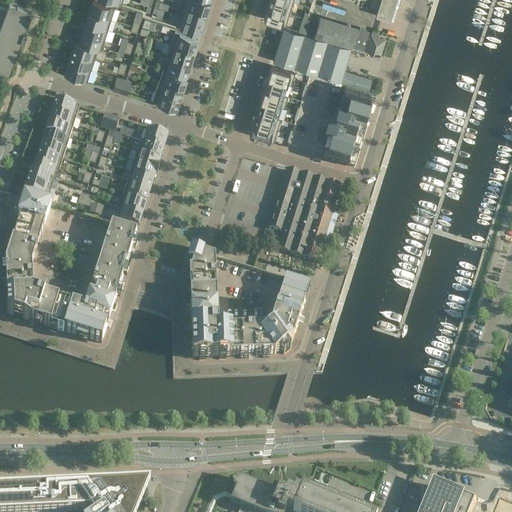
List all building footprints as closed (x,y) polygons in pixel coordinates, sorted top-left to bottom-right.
[(115,7),(92,0),(88,12),(111,19),(115,7)] [(183,0),(182,3),(206,11),(209,0),(183,0)] [(287,0),(269,0),(268,6),(289,13),(293,2),(287,0)] [(373,0),(371,6),(378,8),(375,15),(390,20),(394,6),(397,7),(399,0),(373,0)] [(0,6),(0,70),(9,74),(32,12),(9,3),(7,9),(0,6)] [(182,3),(179,14),(203,22),(206,11),(182,3)] [(268,6),(264,18),(282,24),(285,25),(289,13),(268,6)] [(108,29),(111,19),(88,12),(85,22),(108,29)] [(179,14),(175,25),(199,33),(203,22),(179,14)] [(144,19),(142,26),(148,28),(151,21),(144,19)] [(104,40),(108,29),(85,22),(82,32),(104,40)] [(340,26),(335,41),(351,46),(356,31),(340,26)] [(273,60),(368,90),(371,79),(344,71),(351,48),(283,27),(273,60)] [(360,28),(354,47),(379,55),(384,39),(377,36),(377,33),(372,32),(371,35),(368,34),(369,31),(360,28)] [(197,38),(175,31),(171,43),(194,50),(197,38)] [(82,32),(79,42),(79,43),(97,49),(101,50),(104,40),(82,32)] [(97,49),(79,43),(79,42),(75,41),(71,52),(94,59),(97,49)] [(190,63),(194,50),(171,43),(167,56),(190,63)] [(91,69),(94,59),(71,52),(68,62),(91,69)] [(186,75),(190,63),(167,56),(163,68),(186,75)] [(68,62),(64,74),(87,81),(91,69),(68,62)] [(271,65),(267,77),(291,85),(295,73),(271,65)] [(182,86),(186,75),(163,68),(160,78),(182,86)] [(118,91),(122,79),(116,77),(112,89),(118,91)] [(267,77),(264,89),(283,95),(286,84),(291,85),(267,77)] [(179,97),(182,86),(160,78),(156,90),(179,97)] [(127,94),(131,82),(125,80),(121,92),(127,94)] [(324,133),(321,143),(327,145),(323,158),(349,166),(371,96),(345,88),(341,101),(335,99),(332,109),(335,110),(327,134),(324,133)] [(264,89),(260,100),(284,107),(287,96),(283,95),(264,89)] [(156,90),(152,102),(175,109),(179,97),(156,90)] [(75,119),(79,107),(56,100),(53,112),(75,119)] [(260,100),(256,111),(280,119),(280,118),(278,118),(281,107),(284,108),(284,107),(260,100)] [(256,111),(253,123),(277,130),(280,119),(256,111)] [(72,129),(75,119),(53,112),(49,122),(72,129)] [(104,115),(100,127),(106,129),(110,117),(104,115)] [(110,130),(115,131),(119,120),(113,118),(110,130)] [(69,139),(72,129),(49,122),(46,132),(69,139)] [(253,123),(249,135),(273,142),(277,130),(253,123)] [(144,130),(140,140),(145,142),(163,147),(167,135),(149,129),(148,131),(144,130)] [(66,150),(69,139),(46,132),(43,143),(66,150)] [(140,140),(137,152),(159,159),(163,147),(145,142),(140,140)] [(62,160),(66,150),(43,143),(40,153),(62,160)] [(137,152),(133,162),(158,170),(159,166),(157,165),(159,159),(137,152)] [(40,153),(36,163),(59,170),(62,160),(40,153)] [(133,162),(130,173),(153,180),(155,174),(156,174),(158,170),(133,162)] [(56,181),(59,170),(36,163),(33,173),(31,172),(31,173),(54,180),(56,181)] [(317,262),(341,186),(286,170),(268,228),(282,232),(276,250),(317,262)] [(28,183),(51,190),(54,180),(31,173),(28,183)] [(130,173),(126,184),(149,191),(153,180),(130,173)] [(47,201),(51,190),(28,183),(25,194),(47,201)] [(126,184),(123,195),(145,203),(149,191),(126,184)] [(123,195),(119,208),(142,215),(145,203),(123,195)] [(31,266),(51,204),(24,196),(22,202),(16,200),(14,208),(19,210),(18,216),(19,217),(18,222),(14,221),(12,227),(16,228),(8,253),(4,252),(3,258),(6,259),(5,263),(1,263),(1,277),(5,277),(6,289),(2,289),(3,295),(6,295),(7,314),(14,316),(13,319),(21,322),(22,318),(36,323),(35,326),(41,328),(42,325),(50,327),(49,331),(56,333),(57,329),(77,336),(76,339),(87,343),(88,339),(101,343),(111,311),(115,312),(117,305),(114,303),(116,296),(120,297),(122,290),(118,289),(123,274),(126,275),(130,262),(127,261),(132,246),(135,247),(137,241),(134,240),(136,232),(111,224),(84,310),(32,294),(31,266)] [(119,208),(115,220),(138,227),(142,215),(119,208)] [(269,332),(218,334),(215,256),(204,253),(204,251),(191,247),(187,260),(188,260),(186,267),(189,268),(190,292),(186,292),(186,298),(190,298),(190,311),(187,311),(187,318),(191,318),(192,357),(198,357),(198,360),(206,360),(206,357),(212,356),(218,356),(218,360),(226,359),(226,356),(240,355),(240,359),(246,359),(246,355),(253,355),(262,355),(262,358),(269,358),(269,354),(274,354),(280,350),(283,355),(290,349),(287,344),(292,340),(309,286),(285,279),(269,332)] [(236,478),(232,489),(235,490),(233,496),(225,493),(213,498),(206,511),(357,511),(340,505),(340,506),(337,505),(337,504),(302,489),(300,493),(294,490),(293,494),(286,491),(285,494),(278,492),(277,495),(236,478)] [(111,484),(0,489),(0,511),(137,511),(148,488),(150,483),(144,483),(117,484),(111,484)] [(422,511),(471,511),(476,500),(461,494),(462,495),(461,498),(436,495),(437,487),(433,497),(424,494),(422,511)] [(511,511),(511,506),(504,503),(499,511),(511,511)]
